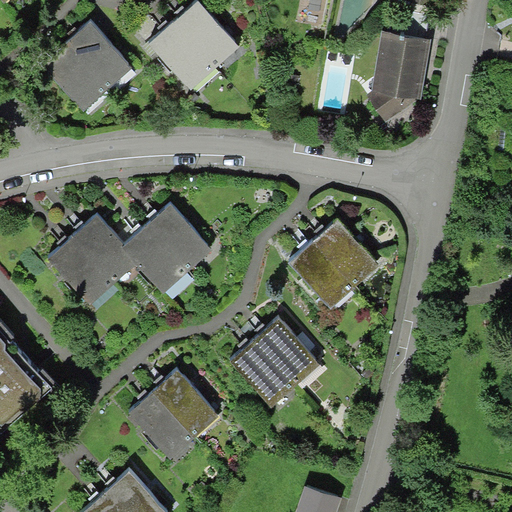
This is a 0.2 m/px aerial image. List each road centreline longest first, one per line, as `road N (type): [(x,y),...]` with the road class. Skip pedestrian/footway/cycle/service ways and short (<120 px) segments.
road 1 (residential): [(32,155),(108,141),(286,141),(442,169)]
road 2 (residential): [(442,169),(353,511)]
road 3 (residential): [(470,0),(442,169)]
